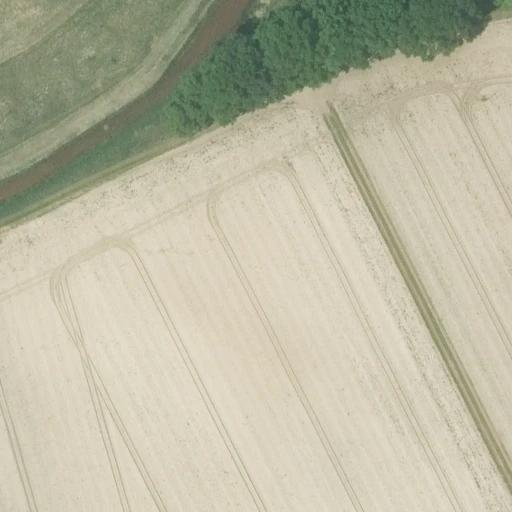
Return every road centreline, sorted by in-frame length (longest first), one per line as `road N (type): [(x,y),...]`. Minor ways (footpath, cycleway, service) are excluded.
road 1 (track): [(308,66),(511,468)]
road 2 (track): [(511,13),(308,66)]
road 3 (track): [(153,148),(308,66)]
road 4 (track): [(0,224),(153,148)]
